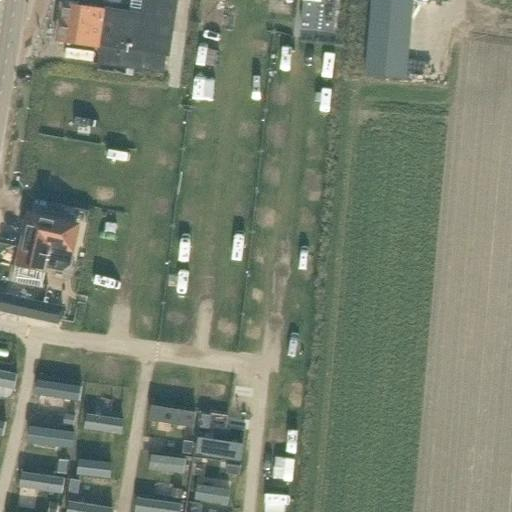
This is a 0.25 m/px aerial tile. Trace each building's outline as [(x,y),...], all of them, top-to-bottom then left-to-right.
[(177,0),(129,0),(128,6),(120,5),(119,12),(91,8),(91,0),(81,0),(81,6),(61,4),(56,41),(76,44),(76,42),(101,46),(99,63),(100,64),(101,59),(121,62),(120,66),(163,73),(166,55),(169,55),(177,0)] [(304,0),(301,28),(333,32),(337,0),(304,0)] [(406,79),(413,0),(372,0),(366,76),(406,79)] [(76,226),(58,222),(30,215),(25,236),(22,236),(15,265),(46,272),(48,265),(61,268),(69,263),(76,226)] [(0,293),(0,310),(13,313),(16,297),(0,293)] [(40,303),(36,319),(58,324),(62,308),(40,303)] [(0,386),(15,390),(18,377),(0,372),(0,386)] [(36,395),(81,401),(83,385),(39,378),(36,395)] [(147,420),(192,426),(194,410),(149,404),(147,420)] [(83,429),(122,435),(124,418),(86,413),(83,429)] [(28,440),(73,446),(75,430),(30,424),(28,440)] [(194,453),(239,459),(241,442),(196,436),(194,453)] [(19,485),(64,492),(66,475),(21,469),(19,485)] [(134,511),(180,511),(182,503),(137,497),(134,511)] [(66,511),(112,511),(113,507),(69,501),(66,511)]
